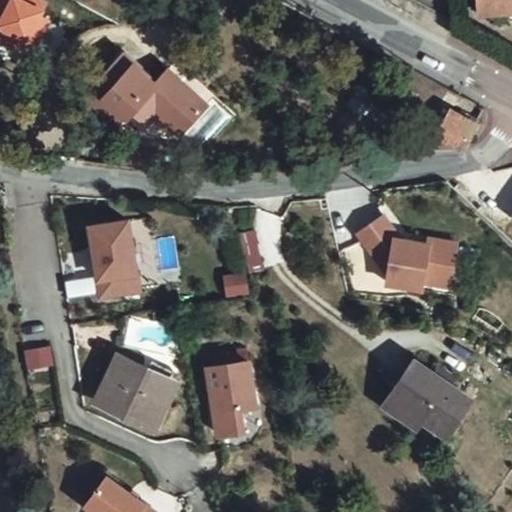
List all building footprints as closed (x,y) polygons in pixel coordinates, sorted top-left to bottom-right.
[(193,110),(199,101),(169,78),(156,95),(116,64),(83,109),(112,131),(124,116),(135,125),(145,110),(184,140),(191,131),(203,115),(193,110)] [(445,130),(454,133),(449,149),(468,145),(484,117),(456,106),(445,130)] [(393,217),(368,236),(397,276),(396,285),(432,291),(433,284),(459,288),(466,244),(439,240),(438,245),(409,239),(393,217)] [(141,219),(103,225),(115,295),(152,288),(141,219)] [(275,266),(266,228),(253,231),(262,270),(275,266)] [(259,271),(237,274),(240,294),(262,291),(259,271)] [(69,298),(98,296),(97,277),(68,280),(69,298)] [(54,346),(30,350),(33,368),(57,364),(54,346)] [(172,423),(192,380),(162,366),(132,352),(113,395),(172,423)] [(166,354),(162,366),(192,380),(198,368),(166,354)] [(482,396),(424,357),(394,402),(431,426),(437,417),(459,431),(482,396)] [(262,358),(222,365),(233,433),(258,429),(254,406),(270,404),(262,358)] [(171,511),(121,475),(101,504),(112,511),(171,511)] [(195,511),(213,511),(203,493),(189,500),(195,511)]
